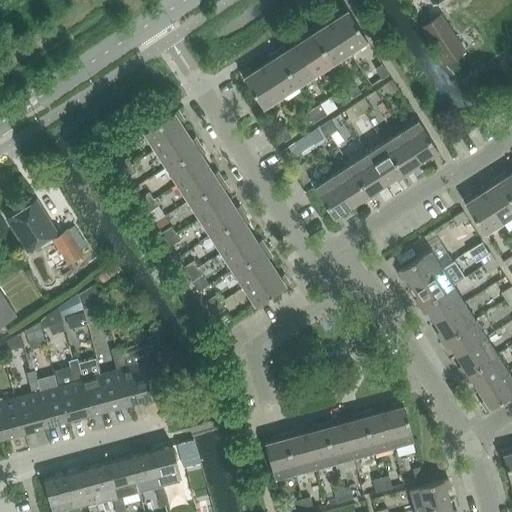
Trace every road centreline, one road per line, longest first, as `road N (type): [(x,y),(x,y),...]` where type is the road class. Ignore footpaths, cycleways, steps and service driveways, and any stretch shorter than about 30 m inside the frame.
road 1 (residential): [(334,270),(310,262),(198,84)]
road 2 (residential): [(334,270),(348,238),(511,139)]
road 3 (residential): [(469,442),(364,283),(334,270)]
